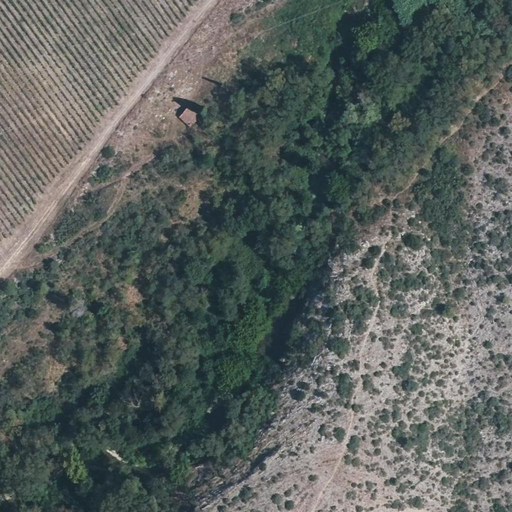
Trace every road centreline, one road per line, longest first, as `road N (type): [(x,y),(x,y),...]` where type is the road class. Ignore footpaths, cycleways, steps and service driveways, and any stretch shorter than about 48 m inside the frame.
road 1 (track): [(218,0),(40,241),(0,283)]
road 2 (track): [(12,270),(40,263),(113,207),(127,172),(180,126)]
